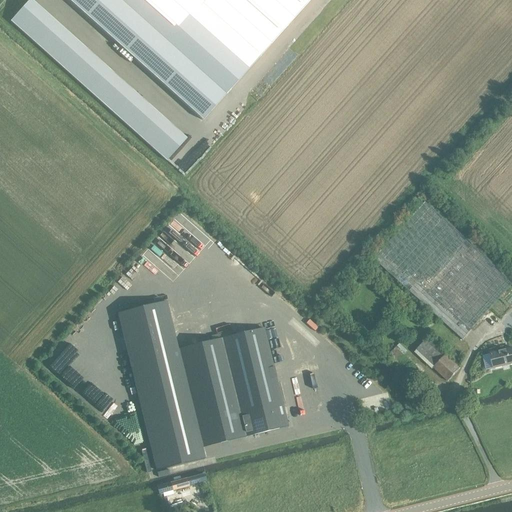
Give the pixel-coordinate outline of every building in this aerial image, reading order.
[(187,139),(31,0),(29,0),(10,22),(167,162),(187,139)] [(271,44),(310,0),(67,0),(116,43),(112,47),(130,63),(134,59),(203,121),(271,44)] [(511,1),(510,0),(402,0),(225,206),(323,294),(511,85),(511,1)] [(511,285),(511,280),(425,202),(374,259),(422,303),(463,340),(511,285)] [(204,292),(177,298),(179,303),(205,297),(204,292)] [(201,443),(178,346),(168,301),(166,301),(118,313),(156,471),(205,459),(201,443)] [(201,443),(287,423),(264,326),(178,346),(201,443)] [(448,381),(460,368),(428,339),(416,352),(448,381)] [(66,358),(77,345),(73,342),(63,355),(66,358)] [(385,359),(402,374),(424,393),(434,382),(412,362),(404,355),(408,351),(399,343),(385,359)] [(493,367),(511,362),(511,348),(490,354),(493,367)] [(51,369),(55,372),(63,363),(59,359),(51,369)] [(165,484),(167,490),(173,488),(174,489),(190,485),(187,477),(165,484)]
